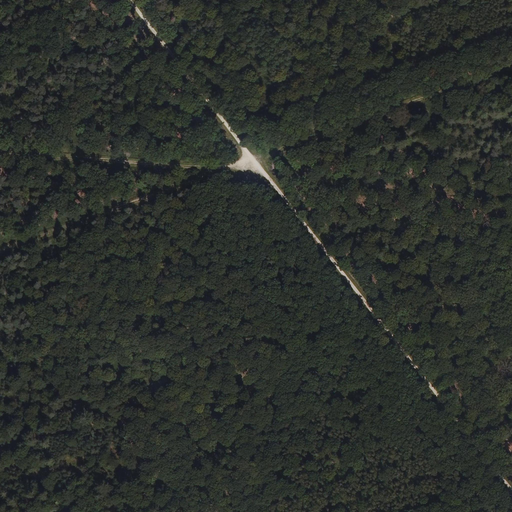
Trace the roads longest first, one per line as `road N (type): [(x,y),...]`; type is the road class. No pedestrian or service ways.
road 1 (track): [(511,65),(0,248)]
road 2 (track): [(511,494),(262,172)]
road 3 (track): [(0,151),(262,172)]
road 4 (track): [(262,172),(511,193)]
road 5 (track): [(262,172),(128,0)]
